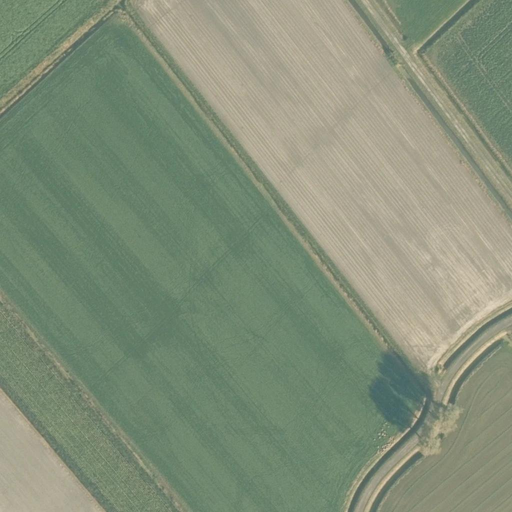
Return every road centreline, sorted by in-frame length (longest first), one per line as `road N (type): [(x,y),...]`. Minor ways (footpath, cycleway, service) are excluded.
road 1 (track): [(359,511),(378,478),(420,437),(468,353),(511,321)]
road 2 (track): [(511,196),(366,0)]
